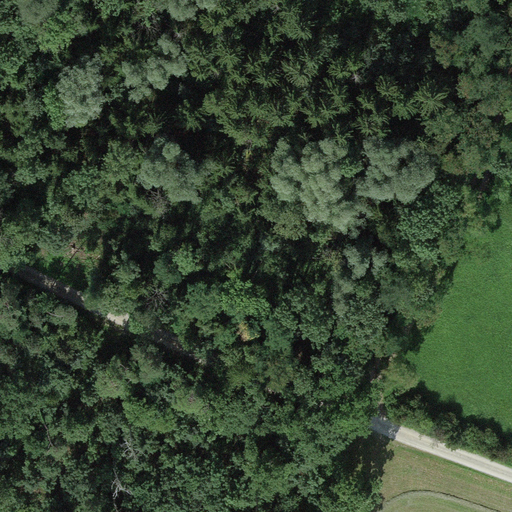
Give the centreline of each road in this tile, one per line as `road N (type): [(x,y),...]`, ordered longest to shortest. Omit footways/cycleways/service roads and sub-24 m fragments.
road 1 (track): [(336,410),(0,258)]
road 2 (track): [(336,410),(488,182),(511,114)]
road 3 (track): [(511,477),(336,410)]
